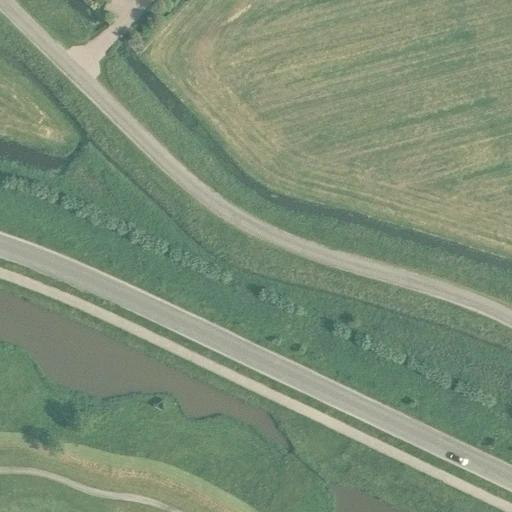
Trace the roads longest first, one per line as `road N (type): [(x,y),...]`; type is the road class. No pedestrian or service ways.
road 1 (unclassified): [(511,317),(281,239),(226,211),(5,0)]
road 2 (tertiary): [(511,481),(0,247)]
